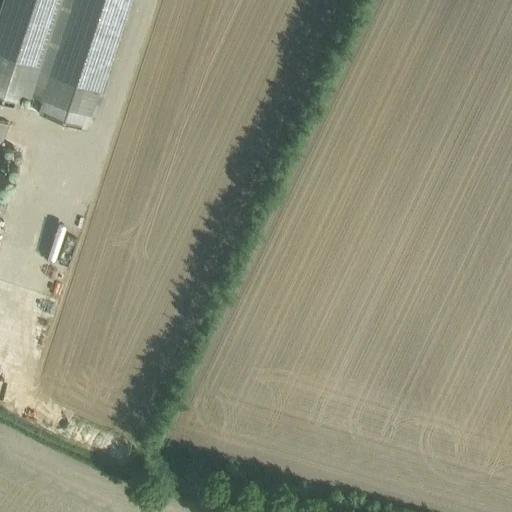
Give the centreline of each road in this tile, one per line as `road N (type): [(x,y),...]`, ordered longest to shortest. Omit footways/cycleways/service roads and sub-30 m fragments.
road 1 (unknown): [(139,0),(90,141),(66,146),(0,120)]
road 2 (track): [(325,511),(162,465)]
